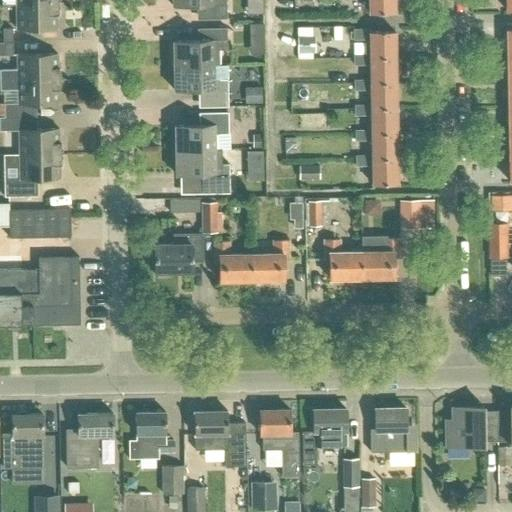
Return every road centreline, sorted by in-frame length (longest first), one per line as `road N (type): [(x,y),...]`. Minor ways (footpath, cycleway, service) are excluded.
road 1 (residential): [(458,378),(121,384)]
road 2 (residential): [(457,313),(120,318)]
road 3 (residential): [(120,318),(114,0)]
road 4 (residential): [(457,313),(451,0)]
road 5 (residential): [(121,384),(0,386)]
